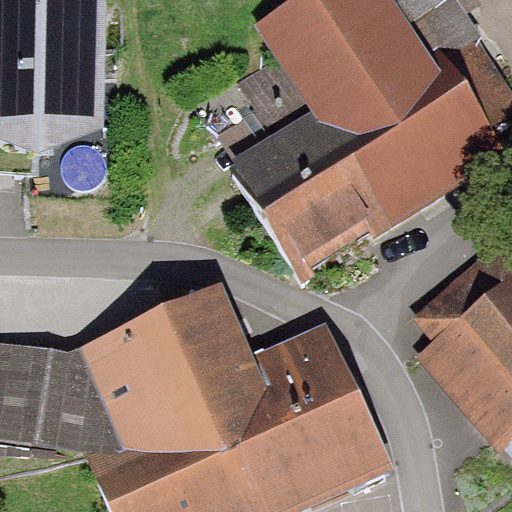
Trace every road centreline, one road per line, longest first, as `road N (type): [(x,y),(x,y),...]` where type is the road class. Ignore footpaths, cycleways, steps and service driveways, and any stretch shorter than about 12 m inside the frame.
road 1 (residential): [(421,511),(399,405),(352,334),(304,306),(170,261),(0,255)]
road 2 (track): [(170,261),(143,0)]
